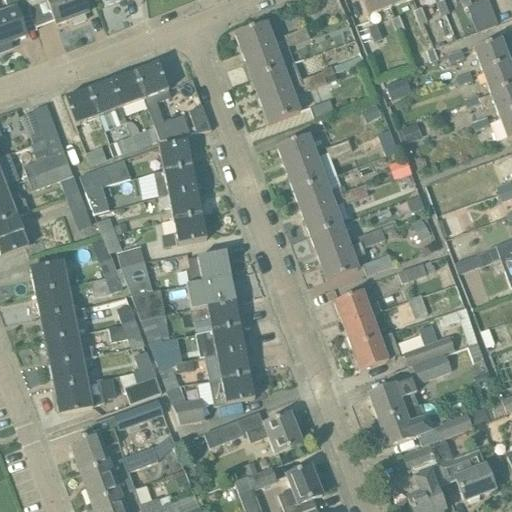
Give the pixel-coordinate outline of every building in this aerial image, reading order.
[(29,11),(29,10),(25,0),(3,0),(9,12),(0,15),(0,53),(11,50),(10,44),(26,38),(20,22),(31,18),(29,11)] [(25,0),(29,10),(30,10),(28,6),(43,0),(45,0),(56,27),(71,21),(73,27),(86,22),(84,16),(87,15),(81,1),(84,0),(25,0)] [(101,0),(104,8),(126,0),(101,0)] [(385,0),(359,0),(367,18),(389,9),(385,0)] [(389,9),(412,1),(411,0),(385,0),(389,9)] [(471,6),(468,0),(459,0),(463,9),(466,8),(467,8),(471,6)] [(471,6),(467,8),(477,33),(496,26),(486,0),(471,6)] [(436,4),(441,18),(449,15),(443,2),(436,4)] [(421,26),(426,24),(421,10),(413,13),(419,27),(421,26)] [(399,34),(403,33),(398,19),(391,22),(396,35),(397,35),(399,34)] [(243,59),(274,48),(265,25),(235,36),(243,59)] [(376,26),(368,29),(374,43),(381,40),(376,26)] [(283,38),(285,44),(308,35),(306,29),(283,38)] [(308,35),(285,44),(287,49),(288,49),(311,40),(308,35)] [(472,52),(481,75),(509,64),(500,42),(502,42),(501,41),(472,52)] [(274,48),(243,59),(251,81),(294,66),(288,49),(287,49),(285,44),(274,48)] [(417,68),(440,60),(436,49),(413,57),(417,68)] [(459,54),(446,59),(448,66),(462,61),(459,54)] [(294,66),(251,81),(260,104),(262,103),(290,92),(302,88),(324,80),(334,76),(334,75),(363,64),(361,58),(331,69),(331,68),(321,72),(322,74),(300,82),(294,66)] [(489,97),(511,88),(511,72),(509,64),(481,75),(489,97)] [(161,144),(189,138),(182,118),(174,121),(164,124),(157,105),(170,100),(168,93),(168,92),(158,65),(134,74),(144,101),(146,104),(160,143),(161,144)] [(144,101),(134,74),(111,83),(121,110),(144,101)] [(334,76),(324,80),(302,88),(304,93),(336,82),(334,76)] [(468,76),(454,81),(457,89),(471,84),(468,76)] [(121,110),(111,83),(88,92),(98,119),(121,110)] [(395,83),(385,87),(392,103),(402,99),(395,83)] [(478,98),(464,103),(467,111),(480,106),(483,112),(493,108),(498,120),(511,114),(511,88),(489,97),(479,101),(478,98)] [(88,92),(64,101),(74,128),(98,119),(88,92)] [(262,103),(260,104),(268,126),(299,115),(290,92),(262,103)] [(333,114),(329,103),(309,111),(313,122),(333,114)] [(41,133),(29,138),(32,147),(44,142),(57,137),(46,107),(33,112),(38,126),(41,133)] [(376,107),(360,114),(366,126),(381,119),(376,107)] [(197,136),(203,135),(211,133),(202,109),(201,109),(201,110),(188,115),(197,136)] [(511,114),(498,120),(506,143),(511,140),(511,114)] [(485,121),(471,126),(474,134),(488,129),(485,121)] [(128,127),(137,151),(153,145),(160,142),(156,131),(139,137),(136,130),(135,129),(134,128),(132,126),(130,125),(129,125),(127,125),(128,127)] [(422,139),(416,126),(397,133),(403,147),(422,139)] [(137,151),(128,127),(132,139),(117,145),(121,157),(137,151)] [(64,155),(57,137),(44,142),(51,160),(23,170),(27,182),(64,168),(60,156),(64,155)] [(285,172),(313,161),(304,139),(276,149),(285,172)] [(325,151),(327,156),(350,148),(347,142),(325,151)] [(393,142),(381,147),(385,158),(397,154),(393,142)] [(158,149),(163,174),(192,168),(187,143),(158,149)] [(350,148),(327,156),(329,162),(352,153),(350,148)] [(101,151),(86,157),(90,169),(106,163),(101,151)] [(321,184),(313,161),(285,172),(293,194),(321,184)] [(390,167),(395,182),(409,176),(405,162),(390,167)] [(79,179),(85,195),(97,190),(109,187),(130,181),(123,163),(79,179)] [(64,168),(27,182),(32,193),(60,183),(66,200),(79,195),(73,178),(69,179),(64,168)] [(153,176),(158,200),(197,193),(192,168),(163,174),(153,176)] [(321,184),(293,194),(301,216),(329,206),(366,192),(374,189),(371,184),(341,195),(340,190),(325,196),(321,184)] [(511,192),(511,189),(510,185),(496,190),(499,197),(511,192)] [(102,189),(85,195),(93,217),(109,213),(102,189)] [(6,190),(0,191),(0,225),(17,219),(17,218),(29,213),(24,200),(21,201),(18,195),(9,198),(6,190)] [(511,192),(499,197),(502,205),(511,200),(511,192)] [(197,193),(158,200),(160,212),(170,210),(173,223),(201,217),(197,193)] [(86,213),(79,195),(66,200),(73,218),(86,213)] [(419,198),(406,203),(411,215),(424,210),(419,198)] [(301,216),(310,239),(337,228),(329,206),(301,216)] [(448,239),(470,234),(465,213),(443,219),(448,239)] [(206,242),(201,217),(173,223),(175,234),(161,237),(164,250),(206,242)] [(0,258),(28,248),(17,219),(0,225),(0,258)] [(96,225),(101,237),(114,234),(108,221),(96,225)] [(421,221),(411,227),(420,243),(430,237),(421,221)] [(125,225),(113,228),(115,237),(127,233),(125,225)] [(337,228),(310,239),(318,261),(346,251),(337,228)] [(383,237),(381,231),(358,240),(360,245),(383,237)] [(114,234),(101,237),(108,256),(120,252),(114,234)] [(360,245),(346,251),(318,261),(326,284),(354,273),(350,262),(364,256),(362,251),(385,242),(383,237),(360,245)] [(511,242),(495,249),(500,261),(511,257),(511,242)] [(486,254),(474,258),(478,269),(490,264),(486,254)] [(187,269),(182,270),(186,288),(201,285),(229,280),(230,279),(225,255),(185,262),(187,269)] [(392,269),(388,257),(361,267),(366,279),(392,269)] [(511,257),(500,261),(499,262),(510,291),(511,290),(511,257)] [(104,281),(91,283),(91,284),(120,278),(118,275),(117,272),(116,273),(111,260),(98,265),(104,281)] [(30,270),(35,295),(67,289),(62,264),(30,270)] [(434,274),(431,264),(422,267),(422,266),(397,275),(401,286),(425,278),(425,277),(434,274)] [(151,293),(144,265),(121,270),(131,299),(145,294),(151,293)] [(120,278),(91,284),(94,299),(109,296),(122,292),(121,287),(123,287),(120,278)] [(201,285),(186,288),(190,312),(205,310),(235,304),(230,279),(201,285)] [(67,289),(35,295),(39,319),(72,313),(70,305),(67,289)] [(131,299),(140,323),(151,320),(153,320),(156,319),(151,293),(145,294),(131,299)] [(334,304),(343,328),(371,317),(380,314),(376,304),(367,308),(362,294),(334,304)] [(420,299),(408,304),(414,321),(426,317),(425,312),(420,299)] [(208,321),(210,334),(240,328),(235,304),(205,310),(190,312),(193,324),(208,321)] [(129,308),(116,313),(121,328),(134,324),(129,308)] [(459,323),(468,347),(476,344),(464,310),(438,320),(442,330),(459,323)] [(72,313),(39,319),(44,344),(77,337),(74,323),(86,321),(84,311),(72,313)] [(371,317),(343,328),(351,351),(379,340),(371,317)] [(161,342),(153,320),(151,320),(140,323),(149,347),(161,342)] [(121,328),(105,332),(108,345),(126,342),(139,337),(134,324),(121,328)] [(206,360),(245,352),(240,328),(210,334),(195,337),(200,361),(206,360)] [(444,356),(454,353),(449,339),(437,344),(431,328),(418,332),(424,348),(402,356),(407,370),(411,369),(444,356)] [(399,360),(390,336),(379,340),(351,351),(360,374),(399,360)] [(77,337),(44,344),(49,368),(82,361),(92,359),(90,349),(80,351),(77,337)] [(157,369),(170,367),(161,342),(149,347),(157,369)] [(473,365),(484,361),(478,344),(476,344),(468,347),(466,348),(473,365)] [(210,384),(249,377),(245,352),(206,360),(210,384)] [(145,354),(133,359),(138,375),(151,371),(145,354)] [(418,387),(451,375),(444,356),(411,369),(418,387)] [(82,361),(49,368),(54,392),(87,386),(82,361)] [(192,363),(176,366),(177,371),(178,376),(194,373),(192,363)] [(170,367),(157,369),(165,391),(179,389),(174,377),(178,376),(176,366),(170,367)] [(136,388),(123,393),(129,408),(161,396),(151,371),(138,375),(132,377),(136,388)] [(487,373),(473,378),(476,386),(490,381),(487,373)] [(254,401),(249,377),(209,385),(213,409),(254,401)] [(368,397),(378,423),(417,408),(413,397),(417,395),(412,382),(395,388),(395,387),(368,397)] [(87,386),(54,392),(59,417),(91,410),(103,405),(99,383),(87,386)] [(204,422),(201,401),(185,404),(179,389),(165,391),(178,427),(204,422)] [(70,446),(81,477),(108,467),(102,450),(118,445),(114,433),(117,432),(117,433),(162,417),(157,403),(89,427),(93,438),(89,439),(70,446)] [(431,433),(430,429),(426,420),(425,421),(420,408),(417,408),(378,423),(388,449),(406,442),(414,440),(413,439),(417,438),(431,433)] [(440,443),(489,425),(483,410),(467,417),(466,415),(434,428),(440,443)] [(271,424),(245,435),(247,441),(250,448),(269,440),(275,456),(282,453),(301,446),(289,417),(271,424)] [(211,433),(203,437),(209,452),(242,439),(236,424),(211,433)] [(431,449),(445,487),(456,483),(464,504),(494,493),(484,467),(478,452),(465,457),(452,462),(445,443),(431,449)] [(429,448),(422,450),(422,452),(403,458),(408,474),(411,473),(419,496),(407,501),(411,511),(444,511),(436,490),(445,487),(431,449),(430,449),(429,448)] [(81,477),(91,506),(135,490),(129,475),(158,464),(153,451),(108,467),(81,477)] [(253,465),(244,469),(247,478),(248,478),(253,476),(256,475),(253,465)] [(277,497),(282,511),(308,511),(317,509),(314,501),(321,498),(315,482),(317,481),(319,478),(317,471),(313,470),(311,471),(310,468),(286,478),(291,492),(277,497)] [(256,475),(247,478),(253,493),(276,485),(271,470),(257,475),(257,474),(256,475)] [(253,493),(247,478),(247,479),(233,484),(243,511),(259,511),(253,493)] [(196,511),(199,511),(194,498),(173,505),(161,510),(158,502),(158,501),(141,507),(135,490),(91,506),(93,511),(196,511)] [(170,498),(158,502),(161,510),(173,505),(170,498)]
